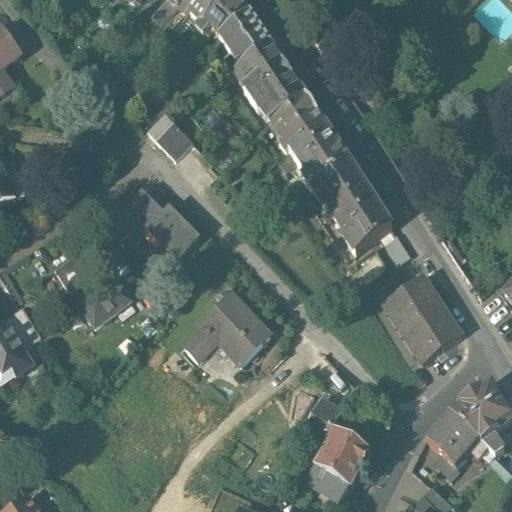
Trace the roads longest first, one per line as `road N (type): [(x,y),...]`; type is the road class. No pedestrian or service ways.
road 1 (residential): [(266,0),(491,352)]
road 2 (residential): [(407,424),(151,158)]
road 3 (residential): [(0,261),(151,158)]
road 4 (residential): [(151,158),(0,129)]
